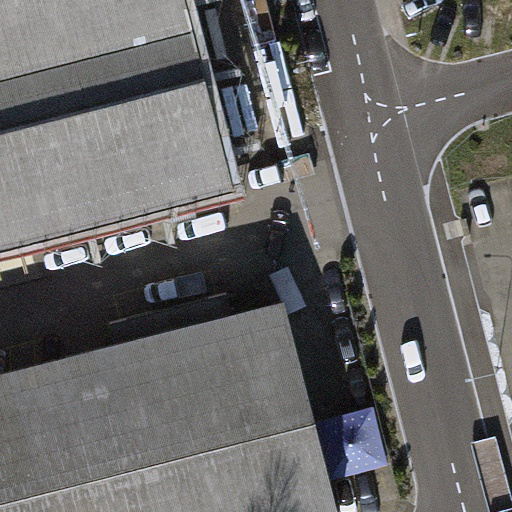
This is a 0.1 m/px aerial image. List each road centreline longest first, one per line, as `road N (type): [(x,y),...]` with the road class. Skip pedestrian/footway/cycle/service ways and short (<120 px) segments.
road 1 (residential): [(374,118),(472,511)]
road 2 (residential): [(374,118),(511,82)]
road 3 (residential): [(343,0),(374,118)]
